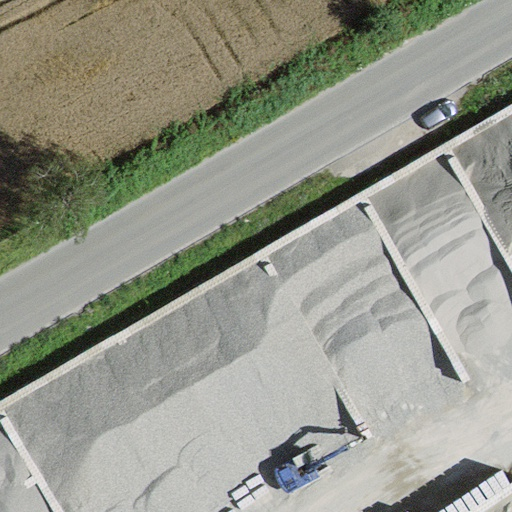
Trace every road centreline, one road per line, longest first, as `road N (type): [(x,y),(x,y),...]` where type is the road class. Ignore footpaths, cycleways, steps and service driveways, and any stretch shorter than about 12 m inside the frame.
road 1 (tertiary): [(0,316),(511,20)]
road 2 (unknown): [(511,448),(370,511)]
